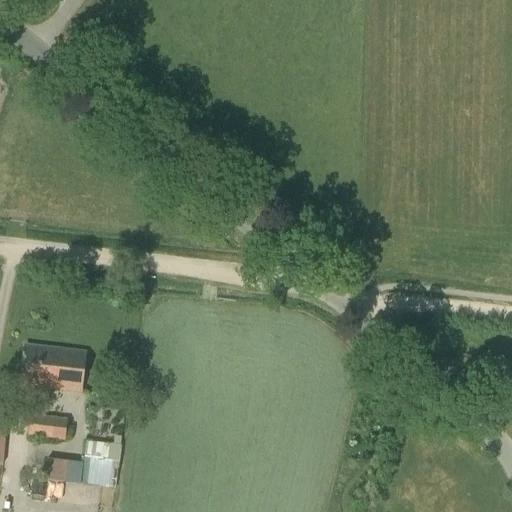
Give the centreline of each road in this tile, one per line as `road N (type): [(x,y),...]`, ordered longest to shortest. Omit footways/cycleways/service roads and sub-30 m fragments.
road 1 (unclassified): [(511,460),(474,418),(283,273),(0,31)]
road 2 (track): [(511,314),(0,253)]
